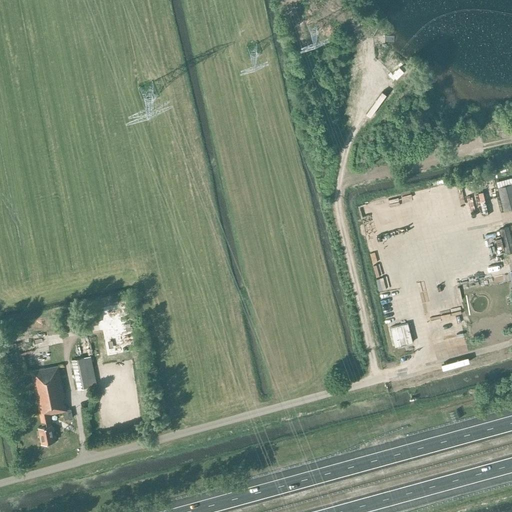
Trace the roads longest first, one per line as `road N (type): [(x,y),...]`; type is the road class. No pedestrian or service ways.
road 1 (unclassified): [(511,341),(0,483)]
road 2 (motorway): [(511,423),(188,511)]
road 3 (unknown): [(441,161),(354,178),(338,192),(389,376)]
road 4 (motorway): [(344,511),(511,465)]
